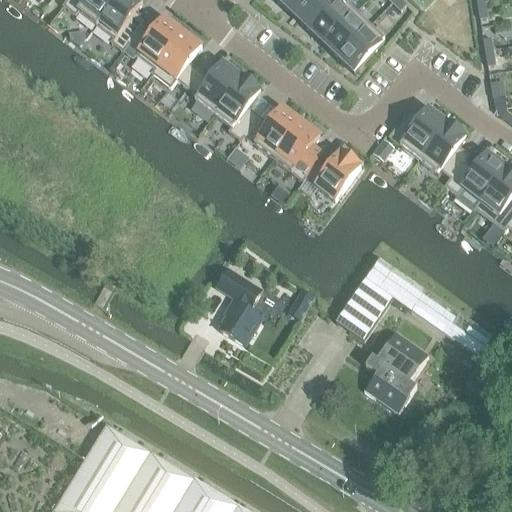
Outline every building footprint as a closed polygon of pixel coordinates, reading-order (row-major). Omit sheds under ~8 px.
[(96,30),(118,0),(70,0),(66,7),(63,10),(76,20),(79,17),(96,30)] [(123,56),(128,48),(144,28),(133,20),(143,7),(139,5),(142,1),(140,0),(118,0),(96,30),(113,43),(110,47),(123,56)] [(272,0),(283,10),(292,0),(272,0)] [(297,23),(318,0),(292,0),(283,10),(297,23)] [(337,8),(328,0),(318,0),(297,23),(311,36),(337,8)] [(392,7),(401,15),(406,9),(398,1),(392,7)] [(311,36),(325,49),(354,18),(341,5),(337,8),(311,36)] [(485,7),(478,8),(480,23),(488,21),(485,7)] [(325,49),(339,63),(368,31),(354,18),(325,49)] [(144,28),(128,48),(139,57),(136,60),(155,75),(158,71),(183,38),(180,36),(183,32),(170,23),(168,26),(164,23),(155,36),(144,28)] [(368,31),(339,63),(353,77),(384,45),(369,31),(368,31)] [(187,93),(203,72),(192,64),(202,52),(198,49),(201,46),(188,36),(186,40),(183,38),(158,71),(155,75),(152,78),(171,93),(177,85),(187,93)] [(491,42),(483,43),(485,55),(493,54),(491,42)] [(493,54),(485,55),(488,70),(496,69),(493,54)] [(214,81),(203,72),(187,93),(196,100),(193,104),(214,119),(242,82),(223,68),(214,81)] [(243,142),(262,117),(251,109),(261,97),(257,94),(260,91),(247,81),(245,85),(242,82),(214,119),(231,132),(227,138),(239,147),(243,142)] [(503,85),(490,88),(492,103),(493,103),(506,101),(503,85)] [(285,116),(282,113),(273,125),(262,117),(243,142),(274,165),(302,128),(298,125),(301,122),(288,112),(285,116)] [(410,115),(389,143),(419,165),(447,128),(443,126),(446,122),(433,113),(431,116),(428,114),(421,123),(410,115)] [(502,121),(501,122),(511,131),(511,119),(506,115),(502,121)] [(302,128),(274,165),(302,187),(305,183),(321,162),(310,154),(320,142),(302,128)] [(447,128),(419,165),(437,179),(440,176),(451,184),(464,167),(469,160),(459,152),(466,143),(447,128)] [(378,152),(377,153),(387,161),(394,153),(392,152),(383,145),(378,152)] [(344,160),(341,158),(332,170),(321,162),(305,183),(335,206),(361,173),(357,170),(360,167),(347,157),(344,160)] [(451,184),(446,191),(457,200),(456,202),(473,216),(475,214),(481,206),(506,173),(502,170),(505,167),(492,158),(490,161),(487,159),(475,175),(464,167),(451,184)] [(481,206),(475,214),(494,228),(482,243),(493,251),(505,236),(507,232),(511,226),(511,172),(511,173),(509,176),(506,173),(481,206)] [(478,364),(493,342),(379,263),(335,325),(362,344),(391,303),(478,364)] [(249,317),(262,295),(229,275),(217,295),(234,305),(225,320),(227,322),(219,335),(246,350),(261,324),(249,317)] [(410,387),(428,361),(396,338),(378,364),(373,361),(366,371),(377,379),(366,395),(399,418),(417,392),(410,387)] [(106,432),(56,511),(237,511),(106,431),(106,432)]
